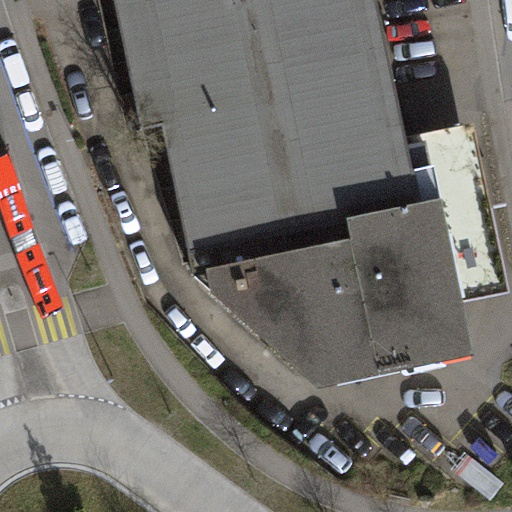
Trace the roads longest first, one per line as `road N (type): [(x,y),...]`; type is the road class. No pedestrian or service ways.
road 1 (secondary): [(218,511),(136,451),(98,434),(49,429)]
road 2 (tertiary): [(0,250),(49,429)]
